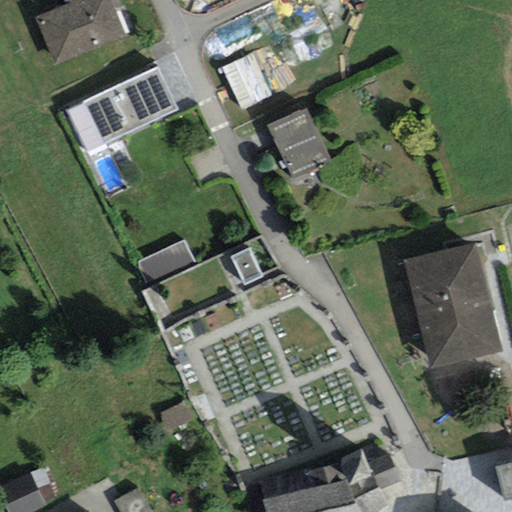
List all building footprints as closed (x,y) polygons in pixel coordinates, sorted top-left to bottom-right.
[(36,20),(54,61),(126,30),(112,0),(77,0),(78,1),(36,20)] [(257,53),(226,65),(244,108),(274,96),(257,53)] [(63,113),(80,151),(179,105),(161,67),(63,113)] [(308,108),(266,127),(292,181),(332,163),(308,108)] [(168,275),(198,261),(188,239),(157,253),(168,275)] [(250,246),(231,255),(244,283),(263,275),(250,246)] [(412,269),(435,365),(507,348),(484,251),(412,269)] [(155,254),(141,261),(150,282),(165,276),(155,254)] [(314,487),(263,499),(265,511),(382,511),(390,506),(382,490),(402,482),(389,455),(367,460),(363,453),(310,472),(314,487)] [(511,460),(497,464),(504,494),(511,492),(511,460)] [(2,488),(14,511),(32,511),(61,498),(46,466),(2,488)] [(151,511),(137,487),(114,500),(120,511),(151,511)]
